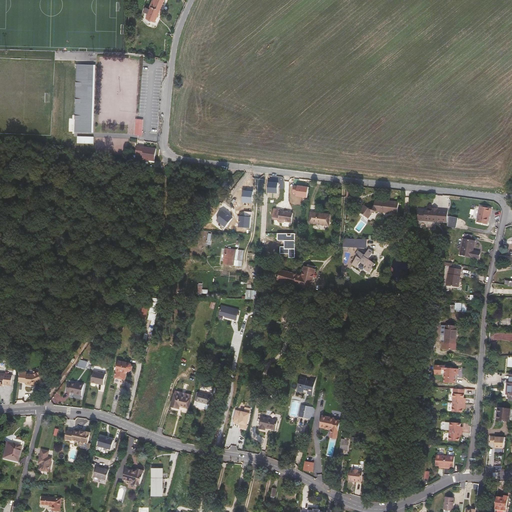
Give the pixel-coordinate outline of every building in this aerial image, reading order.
[(151,9),(145,7),(143,12),(149,14),(147,18),(156,21),(163,0),(152,0),(150,7),(152,7),(151,9)] [(75,119),(88,119),(88,132),(94,132),(96,65),(77,64),(75,119)] [(88,119),(75,119),(75,132),(88,132),(88,119)] [(155,161),(157,148),(137,146),(136,155),(136,156),(144,157),(143,160),(155,161)] [(279,183),(269,182),(268,193),(278,194),(279,183)] [(307,199),(309,188),(304,188),(302,188),(302,187),(298,186),(298,188),(294,187),(293,194),(297,195),(296,198),(307,199)] [(253,204),(254,191),(249,190),(249,192),(247,192),(244,191),(243,203),(253,204)] [(359,212),(368,218),(371,214),(377,212),(386,213),(397,214),(399,202),(381,200),(380,200),(375,199),(374,206),(368,208),(364,205),(359,212)] [(476,223),(486,225),(488,215),(490,209),(479,207),(476,223)] [(291,222),(293,213),(280,211),(281,210),(274,209),(272,218),(279,219),(279,220),(278,222),(283,223),(283,221),(291,222)] [(419,210),(418,220),(437,222),(447,222),(448,217),(448,210),(438,210),(438,209),(432,209),(432,211),(419,210)] [(217,221),(225,227),(233,218),(224,212),(217,221)] [(240,216),(239,227),(250,228),(251,212),(245,212),(244,216),(240,216)] [(325,216),(310,214),(309,224),(330,227),(331,215),(325,214),(325,216)] [(448,217),(447,222),(447,227),(448,227),(450,228),(455,229),(458,219),(448,217)] [(296,259),(296,234),(278,234),(278,241),(285,241),(285,247),(281,247),(281,254),(290,254),(290,258),(296,259)] [(473,251),(475,241),(463,239),(460,255),(479,259),(480,252),(473,251)] [(244,251),(225,248),(223,264),(242,266),(244,251)] [(355,255),(357,256),(352,264),(357,267),(360,262),(366,266),(365,269),(370,273),(375,264),(368,260),(373,252),(369,249),(364,256),(358,251),(355,255)] [(259,264),(260,254),(252,253),(251,264),(259,264)] [(453,260),(445,259),(445,263),(444,266),(452,267),(453,260)] [(278,281),(308,289),(314,269),(304,267),(302,275),(295,274),(295,276),(292,275),(292,273),(282,270),(281,276),(279,275),(278,281)] [(461,269),(450,268),(449,267),(446,285),(459,287),(461,269)] [(257,300),(257,291),(246,290),(245,299),(253,299),(257,300)] [(154,298),(147,298),(146,303),(151,304),(150,311),(155,311),(157,298),(154,298)] [(138,318),(145,319),(148,306),(141,305),(138,318)] [(235,309),(235,311),(234,313),(225,310),(221,309),(219,314),(225,316),(225,317),(237,320),(239,310),(235,309)] [(295,330),(300,331),(303,318),(297,317),(295,330)] [(455,350),(458,326),(446,325),(445,342),(442,342),(441,348),(455,350)] [(212,353),(210,357),(218,362),(220,359),(212,353)] [(218,363),(218,362),(210,357),(207,361),(215,367),(218,363)] [(88,362),(80,360),(76,366),(86,369),(88,362)] [(119,360),(116,372),(114,383),(124,385),(125,379),(127,371),(129,371),(132,369),(133,366),(131,363),(119,360)] [(454,368),(454,366),(439,364),(438,374),(448,375),(448,382),(459,383),(459,375),(461,375),(462,369),(454,368)] [(91,383),(104,386),(106,374),(94,371),(91,383)] [(0,385),(4,386),(4,384),(11,385),(12,375),(5,374),(5,373),(0,372),(0,385)] [(26,374),(20,374),(19,383),(25,383),(25,385),(30,386),(30,385),(34,385),(34,384),(38,383),(39,385),(44,383),(44,381),(42,372),(32,375),(26,374)] [(300,377),(297,391),(304,392),(304,390),(308,391),(308,394),(313,395),(316,379),(311,378),(311,381),(307,380),(307,379),(300,377)] [(68,383),(67,391),(74,393),(74,394),(82,396),(84,384),(76,383),(76,384),(72,383),(72,384),(68,383)] [(212,387),(202,384),(200,392),(211,394),(212,387)] [(464,399),(464,393),(464,389),(454,388),(453,402),(465,403),(465,399),(464,399)] [(199,393),(197,402),(209,404),(211,396),(199,393)] [(191,398),(175,394),(171,407),(180,409),(180,406),(190,408),(192,399),(191,398)] [(465,403),(453,402),(452,411),(463,412),(463,406),(465,407),(465,403)] [(304,417),(310,419),(312,407),(305,405),(303,411),(305,411),(304,417)] [(510,409),(498,408),(497,420),(509,421),(510,409)] [(332,430),(332,433),(338,435),(340,421),(335,420),(331,419),(331,417),(323,416),(321,427),(332,430)] [(266,428),(276,430),(278,421),(262,417),(259,429),(266,430),(266,428)] [(461,422),(450,422),(450,423),(446,422),(445,430),(450,430),(450,431),(462,432),(462,428),(461,428),(461,422)] [(84,443),(88,443),(91,433),(86,431),(86,432),(80,431),(80,432),(74,431),(74,432),(68,431),(66,439),(72,441),(73,440),(79,441),(79,443),(80,445),(82,445),(84,444),(84,443)] [(462,432),(450,431),(449,440),(460,441),(460,435),(462,436),(462,432)] [(101,436),(98,446),(111,450),(114,439),(101,436)] [(495,437),(491,437),(490,442),(495,442),(495,447),(504,447),(504,437),(495,436),(495,437)] [(12,438),(10,439),(8,440),(7,441),(6,443),(2,458),(16,461),(20,447),(23,447),(23,445),(23,442),(22,441),(18,440),(15,439),(12,438)] [(342,440),(341,449),(348,451),(350,441),(342,440)] [(42,450),(39,461),(42,462),(41,464),(40,470),(49,472),(52,458),(48,457),(49,451),(42,450)] [(445,468),(446,456),(436,455),(436,466),(441,466),(441,468),(445,468)] [(455,456),(446,456),(445,468),(449,468),(449,467),(454,467),(455,456)] [(94,477),(107,480),(109,470),(97,467),(94,477)] [(127,469),(123,480),(140,485),(144,471),(138,469),(137,470),(134,469),(133,471),(127,469)] [(164,470),(153,469),(152,497),(163,497),(163,482),(168,482),(168,478),(163,478),(164,470)] [(350,470),(349,480),(357,481),(361,482),(363,471),(359,471),(358,469),(355,469),(354,470),(350,470)] [(88,478),(85,492),(93,493),(94,488),(92,487),(93,483),(90,482),(91,479),(88,478)] [(54,505),(53,510),(61,511),(62,498),(43,497),(42,504),(54,505)] [(453,510),(454,498),(446,497),(444,510),(453,510)] [(509,497),(505,497),(505,499),(497,498),(497,502),(496,510),(507,511),(509,497)]
